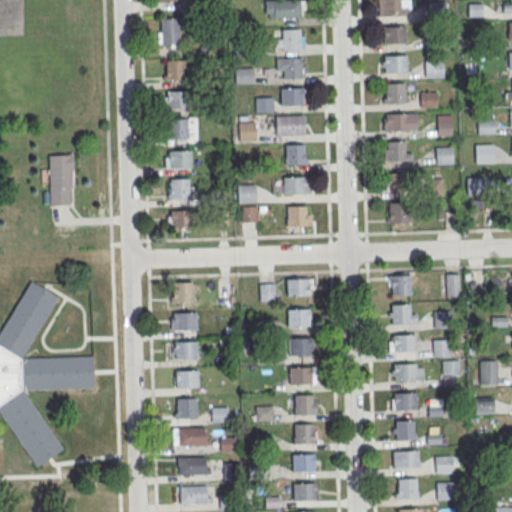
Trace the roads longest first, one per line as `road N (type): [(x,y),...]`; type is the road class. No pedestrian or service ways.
road 1 (residential): [(340,0),(356,511)]
road 2 (residential): [(121,0),(136,511)]
road 3 (residential): [(511,247),(130,259)]
